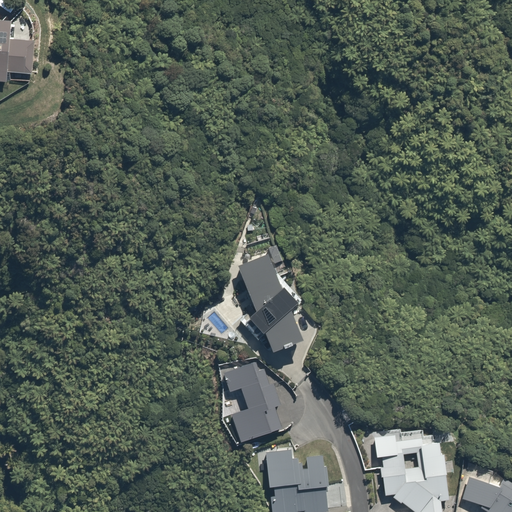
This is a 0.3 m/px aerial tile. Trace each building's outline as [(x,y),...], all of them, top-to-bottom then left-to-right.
[(8,18),(0,16),(0,81),(1,82),(2,70),(30,72),(33,36),(7,34),(8,18)] [(281,284),(277,287),(272,271),(276,268),(273,263),(281,260),(275,244),(265,247),(267,254),(236,265),(252,309),(234,323),(249,342),(262,330),(268,348),(280,344),(281,346),(292,342),(291,340),(298,337),(287,306),(293,300),(281,284)] [(399,430),(372,438),(374,458),(380,456),(382,465),(377,466),(382,494),(392,494),(413,511),(440,511),(440,500),(447,500),(446,472),(454,471),(453,460),(444,461),(444,452),(439,453),(438,436),(401,437),(399,430)] [(299,450),(265,451),(265,483),(272,483),(272,493),(268,493),(268,511),(282,511),(281,511),(308,511),(329,510),(326,480),(326,452),(306,452),(306,466),(299,466),(299,450)] [(484,511),(511,511),(511,482),(499,477),(496,487),(470,477),(461,499),(484,511)]
